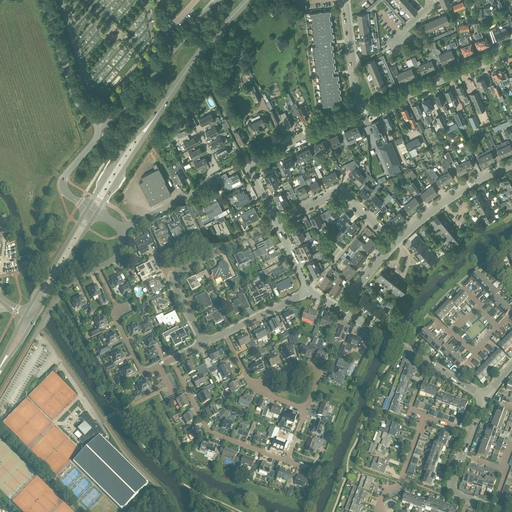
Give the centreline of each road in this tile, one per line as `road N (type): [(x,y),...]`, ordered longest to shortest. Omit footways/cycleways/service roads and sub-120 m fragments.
road 1 (residential): [(276,222),(251,166),(362,113)]
road 2 (residential): [(96,126),(115,116),(218,0)]
road 3 (residential): [(287,461),(205,428),(173,359)]
road 4 (residential): [(484,397),(344,311)]
road 5 (residential): [(362,113),(511,51)]
road 6 (residential): [(197,128),(216,167),(206,183),(124,229)]
road 7 (residential): [(31,338),(68,282),(120,254),(124,229)]
road 8 (residential): [(276,222),(339,193),(396,243)]
road 9 (secondary): [(161,109),(249,0)]
road 10 (residential): [(96,126),(74,100),(43,0)]
road 11 (secondary): [(161,109),(128,142),(87,208)]
road 12 (secondary): [(87,208),(24,315)]
road 13 (secondary): [(33,320),(96,213)]
road 14 (secondary): [(96,213),(161,109)]
